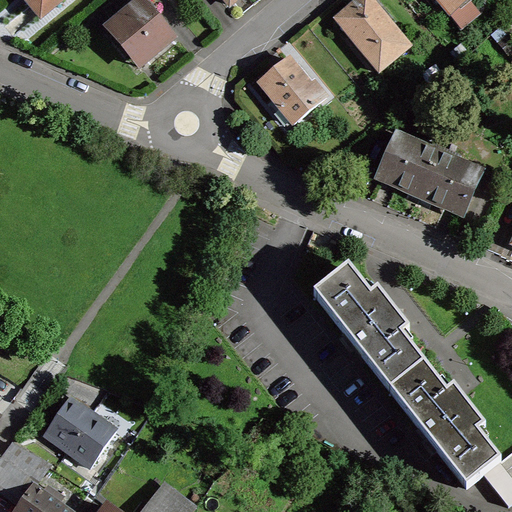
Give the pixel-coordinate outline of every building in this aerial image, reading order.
[(62,0),(27,0),(31,5),(42,17),(62,0)] [(173,40),(151,14),(156,9),(148,0),(145,0),(110,30),(140,67),(156,54),(173,40)] [(216,0),(225,10),(231,5),(227,0),(216,0)] [(361,0),(352,7),(337,20),(380,72),(410,47),(370,0),(361,0)] [(437,0),(449,14),(466,0),(437,0)] [(260,84),(294,125),(327,98),(314,83),(311,85),(290,60),(276,71),(260,84)] [(424,191),(439,156),(398,138),(380,179),(396,186),(411,192),(413,186),(424,191)] [(480,173),(439,156),(424,191),(434,195),(431,201),(447,208),(462,215),(480,173)] [(316,297),(391,393),(425,367),(402,338),(409,332),(397,317),(378,293),(371,299),(349,271),(316,297)] [(467,489),(484,476),(500,463),(478,434),(485,429),(470,410),(454,391),(448,396),(425,367),(391,393),(467,489)] [(116,432),(71,400),(46,436),(91,467),(116,432)] [(0,488),(26,453),(13,445),(0,462),(0,488)] [(40,461),(26,453),(0,488),(0,490),(11,499),(40,461)] [(511,453),(500,463),(484,476),(509,508),(511,505),(511,453)] [(50,467),(40,461),(11,499),(20,506),(34,488),(35,488),(50,467)] [(43,494),(35,488),(34,488),(20,506),(16,511),(68,511),(58,505),(63,498),(48,488),(43,494)] [(189,511),(161,490),(145,511),(189,511)]
